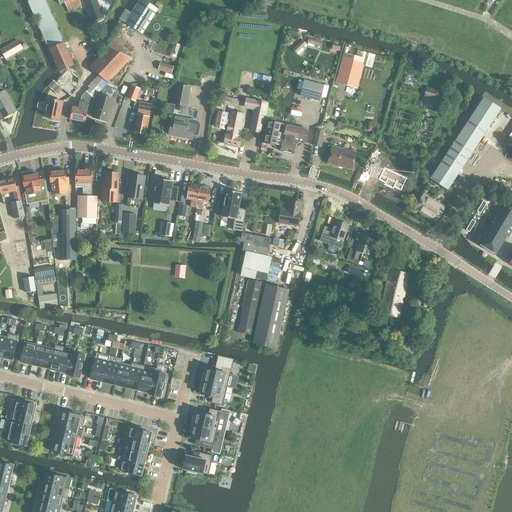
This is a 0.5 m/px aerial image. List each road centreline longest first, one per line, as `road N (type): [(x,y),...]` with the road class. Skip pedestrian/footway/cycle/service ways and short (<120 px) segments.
road 1 (tertiary): [(511,299),(422,238),(324,187),(96,152),(47,149),(0,161)]
road 2 (residential): [(0,376),(177,417)]
